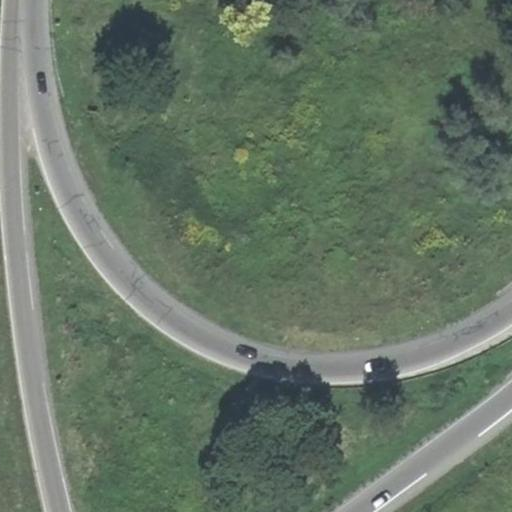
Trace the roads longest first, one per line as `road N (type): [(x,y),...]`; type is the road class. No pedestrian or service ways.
road 1 (trunk): [(511,311),(428,355),(342,373),(245,358),(175,322),(116,269),(71,199),(41,115),(29,0)]
road 2 (trunk): [(60,511),(20,316),(8,176),(8,40),(21,0)]
road 3 (trunk): [(357,511),(511,394)]
